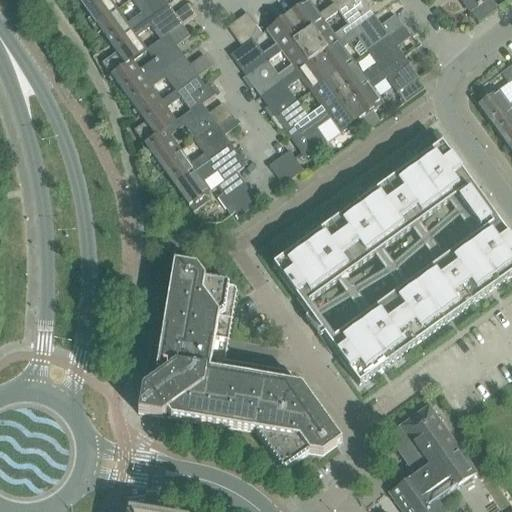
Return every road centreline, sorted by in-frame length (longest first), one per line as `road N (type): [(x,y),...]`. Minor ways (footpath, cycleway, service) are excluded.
road 1 (tertiary): [(63,407),(84,321),(80,196),(46,101),(5,46)]
road 2 (tertiary): [(5,46),(38,210),(41,358),(30,392)]
road 3 (residential): [(308,511),(358,477),(360,445),(255,285)]
road 4 (residential): [(213,23),(217,49),(257,131),(262,178),(275,196)]
road 5 (residential): [(259,511),(216,484),(86,463)]
road 6 (residential): [(511,205),(435,101),(447,78)]
